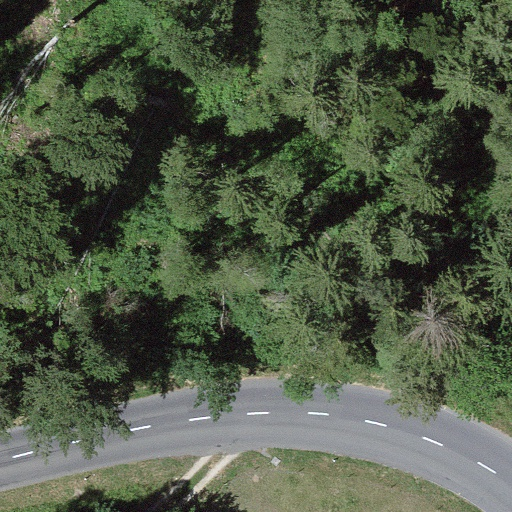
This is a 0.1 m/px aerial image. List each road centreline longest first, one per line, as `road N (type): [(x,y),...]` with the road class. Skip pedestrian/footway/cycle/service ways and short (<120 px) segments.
road 1 (tertiary): [(511,489),(466,450),(375,424),(269,414),(105,437),(0,463)]
road 2 (track): [(269,414),(166,511)]
